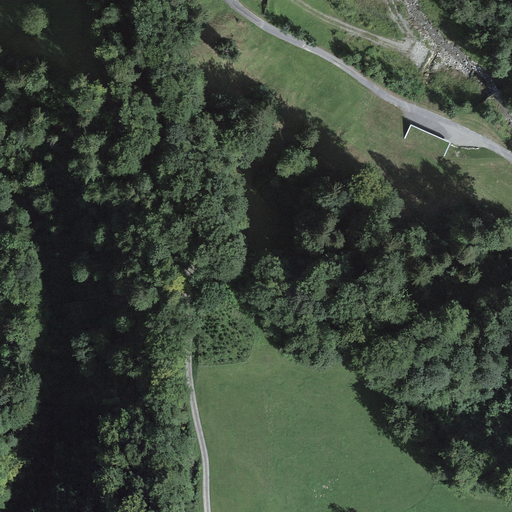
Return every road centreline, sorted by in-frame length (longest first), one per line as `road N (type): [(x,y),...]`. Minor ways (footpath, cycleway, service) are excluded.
road 1 (track): [(115,0),(130,17),(192,315),(207,511)]
road 2 (track): [(231,0),(384,97),(511,163)]
road 3 (trunk): [(168,0),(0,135)]
